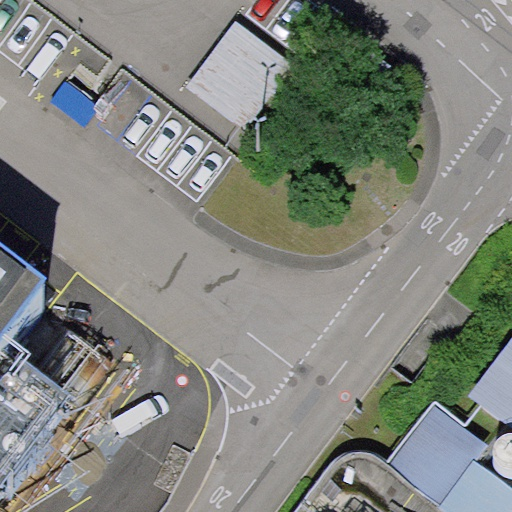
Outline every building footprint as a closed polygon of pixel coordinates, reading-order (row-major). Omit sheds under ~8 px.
[(370,92),(393,60),(342,23),(319,56),(370,92)] [(297,61),(238,25),(185,88),(248,132),(297,61)] [(0,335),(45,276),(0,242),(0,335)] [(511,336),(467,396),(511,430),(511,336)] [(422,399),(396,377),(355,425),(383,446),(422,399)] [(487,444),(433,403),(386,464),(440,505),(473,461),(487,444)] [(510,511),(511,510),(511,490),(473,461),(440,505),(436,510),(438,511),(510,511)]
